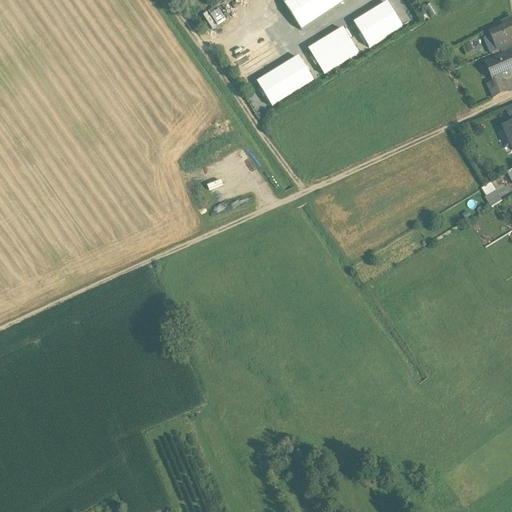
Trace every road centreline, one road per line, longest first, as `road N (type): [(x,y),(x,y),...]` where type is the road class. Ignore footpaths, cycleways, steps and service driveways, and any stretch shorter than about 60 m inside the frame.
road 1 (track): [(0,332),(304,192)]
road 2 (track): [(304,192),(168,0)]
road 3 (track): [(511,99),(304,192)]
